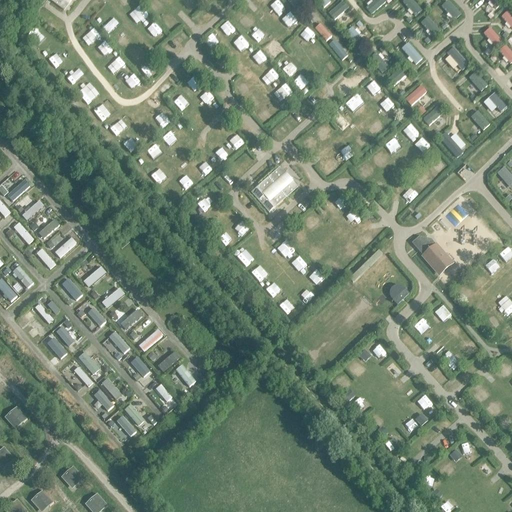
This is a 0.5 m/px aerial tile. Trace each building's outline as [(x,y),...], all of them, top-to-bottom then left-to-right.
[(65,11),(73,0),(52,0),(52,1),(65,11)] [(316,0),(324,9),(331,3),(328,0),(316,0)] [(382,0),(376,0),(366,10),(371,16),(386,4),(382,0)] [(416,18),(422,12),(411,0),(406,0),(403,3),(416,18)] [(486,0),(496,10),(502,4),(498,0),(486,0)] [(335,22),(349,9),(343,2),(329,15),(335,22)] [(442,8),(455,22),(461,16),(448,2),(442,8)] [(511,27),(511,16),(508,12),(502,16),(511,27)] [(434,38),(440,33),(428,18),(421,24),(434,38)] [(346,34),(360,50),(367,44),(352,28),(346,34)] [(495,48),(502,42),(490,29),(483,35),(495,48)] [(416,66),(422,60),(408,44),(402,50),(416,66)] [(511,63),(511,53),(506,46),(499,52),(510,65),(511,63)] [(460,68),(466,63),(454,49),(448,55),(460,68)] [(370,60),(382,74),(389,68),(376,54),(370,60)] [(402,68),(388,81),(394,88),(408,75),(402,68)] [(481,93),(488,87),(476,74),(470,79),(481,93)] [(405,100),(411,107),(427,93),(421,87),(405,100)] [(500,114),(507,109),(495,95),(488,101),(500,114)] [(437,108),(423,120),(430,127),(443,115),(437,108)] [(483,132),(490,126),(478,112),(472,118),(483,132)] [(452,136),(464,150),(471,144),(459,130),(452,136)] [(498,173),(511,190),(511,189),(511,175),(505,167),(498,173)] [(280,168),(251,193),(269,214),(298,188),(280,168)] [(26,181),(8,197),(13,202),(31,187),(26,181)] [(2,186),(0,187),(0,192),(4,197),(9,193),(2,186)] [(0,212),(5,218),(10,214),(0,202),(0,212)] [(27,222),(44,207),(40,202),(31,209),(29,207),(24,212),(26,214),(23,217),(27,222)] [(55,221),(39,235),(44,240),(60,227),(55,221)] [(14,229),(29,246),(34,241),(19,224),(14,229)] [(431,240),(420,237),(412,244),(423,256),(421,258),(439,278),(455,264),(437,244),(436,245),(431,240)] [(72,239),(55,254),(60,259),(77,245),(72,239)] [(37,255),(50,270),(56,266),(42,250),(37,255)] [(350,280),(353,283),(383,255),(379,251),(350,280)] [(14,273),(28,290),(34,284),(20,268),(14,273)] [(101,269),(84,283),(89,289),(106,275),(101,269)] [(17,297),(2,280),(0,282),(0,289),(6,296),(5,298),(7,300),(8,299),(11,303),(17,297)] [(63,286),(77,302),(83,296),(69,280),(63,286)] [(107,310),(125,296),(120,290),(108,299),(107,298),(105,300),(106,301),(102,304),(107,310)] [(48,307),(56,316),(61,312),(53,302),(48,307)] [(35,309),(49,326),(54,322),(40,305),(35,309)] [(89,314),(101,328),(106,323),(94,309),(89,314)] [(138,311),(121,326),(126,331),(143,317),(138,311)] [(31,323),(43,336),(47,332),(36,319),(31,323)] [(56,333),(69,348),(76,343),(63,328),(56,333)] [(157,332),(140,347),(145,353),(162,338),(157,332)] [(110,338),(124,355),(130,350),(116,333),(110,338)] [(48,342),(59,355),(64,351),(52,338),(48,342)] [(112,355),(119,363),(123,359),(117,352),(112,355)] [(80,359),(94,376),(101,371),(86,353),(80,359)] [(175,353),(158,368),(163,373),(180,359),(175,353)] [(130,362),(144,378),(150,374),(135,357),(130,362)] [(177,371),(190,388),(196,383),(183,366),(177,371)] [(74,372),(89,388),(93,385),(79,368),(74,372)] [(102,385),(116,401),(122,397),(108,380),(102,385)] [(156,390),(167,403),(172,399),(161,386),(156,390)] [(95,397),(108,412),(114,407),(101,392),(95,397)] [(145,422),(137,412),(137,410),(135,408),(134,409),(131,406),(125,411),(139,427),(145,422)] [(24,422),(25,424),(29,420),(18,408),(6,418),(10,422),(12,421),(18,428),(24,422)] [(118,423),(131,438),(136,433),(123,418),(118,423)] [(11,462),(12,463),(15,461),(5,448),(0,451),(0,464),(3,469),(11,462)] [(80,483),(84,480),(74,468),(63,478),(66,482),(68,481),(74,488),(80,483)] [(50,506),(54,503),(44,491),(33,501),(36,505),(38,504),(44,511),(50,506)] [(101,511),(104,510),(105,511),(108,507),(98,495),(87,505),(90,509),(92,508),(95,511),(101,511)] [(27,511),(18,501),(6,511),(27,511)]
